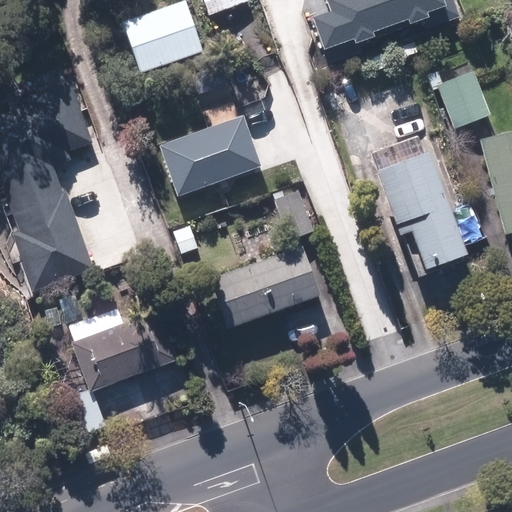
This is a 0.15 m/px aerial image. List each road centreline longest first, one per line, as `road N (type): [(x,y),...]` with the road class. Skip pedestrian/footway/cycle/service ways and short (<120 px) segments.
road 1 (secondary): [(247,447),(511,349)]
road 2 (secondary): [(511,444),(333,511)]
road 3 (secondary): [(71,511),(247,447)]
